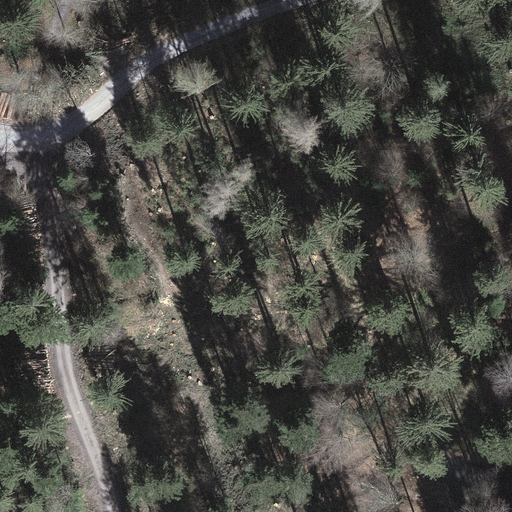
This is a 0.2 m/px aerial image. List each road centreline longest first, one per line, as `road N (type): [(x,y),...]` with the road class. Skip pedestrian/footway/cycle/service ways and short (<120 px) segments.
road 1 (track): [(34,143),(64,373),(112,511)]
road 2 (unclassified): [(300,0),(153,56),(53,139),(0,140)]
